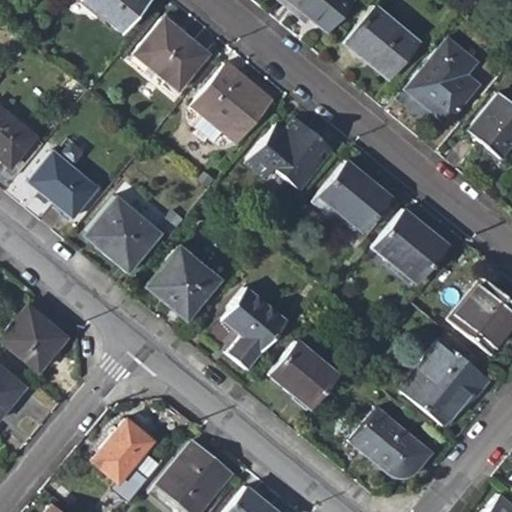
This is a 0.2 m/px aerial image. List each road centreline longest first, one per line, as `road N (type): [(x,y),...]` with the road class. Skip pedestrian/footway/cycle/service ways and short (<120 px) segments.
road 1 (residential): [(511,247),(212,0)]
road 2 (residential): [(340,511),(135,342)]
road 3 (residential): [(135,342),(0,505)]
road 4 (residential): [(135,342),(0,229)]
road 5 (residential): [(433,511),(511,415)]
